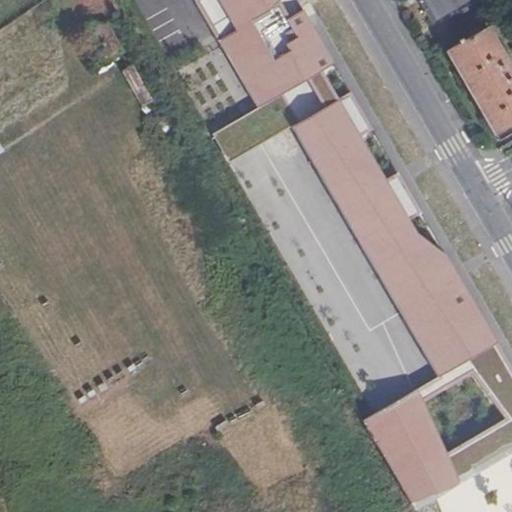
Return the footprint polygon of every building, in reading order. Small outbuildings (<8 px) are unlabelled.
[(297,0),(193,0),(257,108),(278,96),(334,63),(297,0)] [(430,19),(461,0),(425,0),(421,3),(430,19)] [(511,125),(511,69),(487,27),(448,50),(497,134),(511,125)] [(293,124),(286,128),(434,381),(467,362),(492,348),(498,344),(445,253),(415,230),(408,217),(422,214),(396,170),(387,176),(364,137),(375,130),(350,88),(293,124)] [(257,108),(212,133),(228,161),(286,128),(293,124),(278,96),(257,108)] [(434,381),(358,421),(411,511),(453,486),(420,401),(473,370),(507,419),(448,454),(458,484),(511,450),(511,380),(492,348),(467,362),(434,381)] [(395,384),(421,369),(414,358),(388,372),(395,384)]
